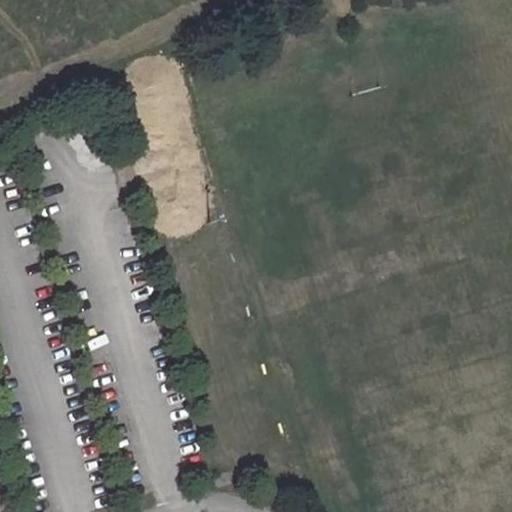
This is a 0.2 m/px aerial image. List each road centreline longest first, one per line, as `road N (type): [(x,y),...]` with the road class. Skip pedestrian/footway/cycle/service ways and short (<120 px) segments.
road 1 (unknown): [(175,511),(56,135)]
road 2 (unknown): [(75,511),(0,261)]
